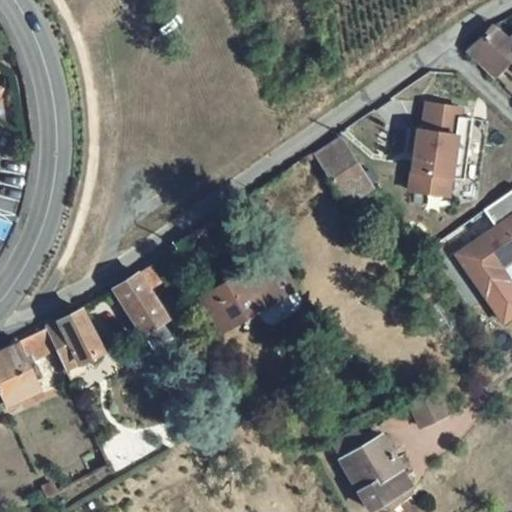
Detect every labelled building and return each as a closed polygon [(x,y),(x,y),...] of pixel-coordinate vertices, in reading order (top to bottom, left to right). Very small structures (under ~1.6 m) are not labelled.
[(511,42),(492,23),(466,49),(492,74),(511,53),(511,42)] [(419,98),(407,190),(448,195),(460,103),(419,98)] [(338,177),(312,195),(345,244),(371,227),(338,177)] [(494,225),(452,250),(481,299),(511,281),(511,276),(505,265),(511,261),(511,190),(484,207),(494,225)] [(265,323),(247,293),(194,325),(212,356),(265,323)] [(147,294),(113,317),(145,377),(167,364),(158,349),(162,347),(147,318),(157,312),(147,294)] [(69,347),(0,382),(0,436),(1,437),(40,417),(31,398),(24,402),(21,395),(49,380),(61,406),(93,388),(75,344),(69,347)] [(436,393),(409,405),(420,429),(447,416),(436,393)] [(361,434),(336,449),(370,511),(374,511),(396,500),(385,479),(402,468),(385,438),(368,448),(361,434)]
